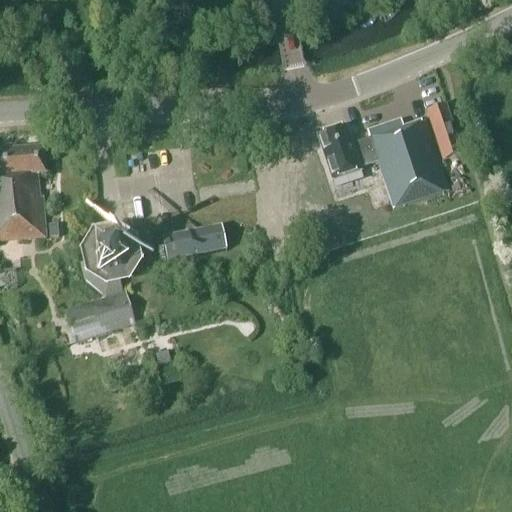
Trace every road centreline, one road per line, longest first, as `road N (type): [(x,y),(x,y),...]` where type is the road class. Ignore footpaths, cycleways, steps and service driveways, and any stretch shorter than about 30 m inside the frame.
road 1 (tertiary): [(0,113),(251,110),(302,102)]
road 2 (tertiary): [(302,102),(511,15)]
road 3 (unclassified): [(41,511),(0,390)]
